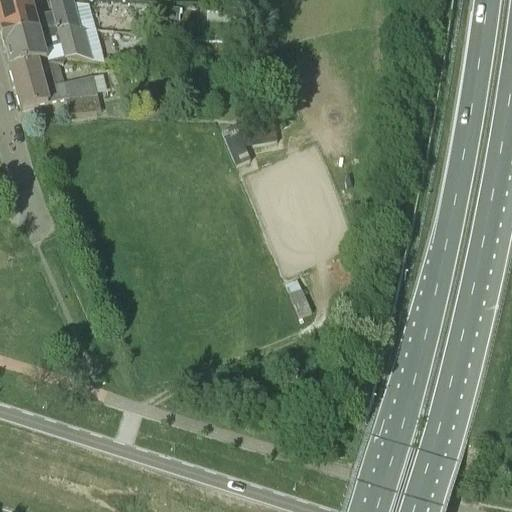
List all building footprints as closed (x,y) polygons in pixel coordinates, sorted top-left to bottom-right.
[(50,31),(81,34),(72,4),(48,2),(51,15),(35,20),(30,2),(0,8),(0,33),(3,44),(50,31)] [(207,11),(207,22),(231,23),(232,12),(207,11)] [(169,23),(179,24),(180,13),(170,12),(169,23)] [(91,64),(81,34),(50,31),(3,44),(10,72),(46,63),(47,67),(57,67),(60,67),(63,61),(70,62),(91,64)] [(233,63),(219,62),(218,76),(231,77),(233,63)] [(10,72),(20,115),(66,102),(69,117),(99,114),(91,81),(62,87),(57,67),(47,67),(46,63),(10,72)] [(235,170),(250,164),(241,141),(226,147),(235,170)] [(295,283),(284,289),(298,321),(310,316),(295,283)] [(310,436),(313,427),(300,423),(297,432),(302,434),(306,435),(310,436)]
